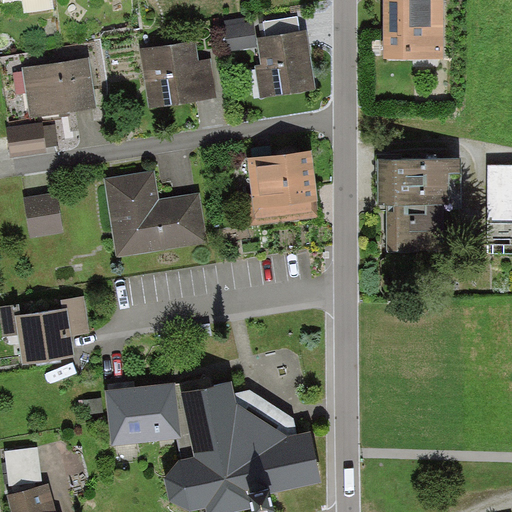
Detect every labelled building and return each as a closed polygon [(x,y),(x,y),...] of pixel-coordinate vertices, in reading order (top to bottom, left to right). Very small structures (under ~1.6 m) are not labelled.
[(0,0),(0,12),(0,13),(57,3),(56,0),(0,0)] [(443,0),(384,0),(385,62),(444,62),(443,0)] [(264,23),(267,38),(301,33),(298,17),(264,23)] [(257,48),(253,23),(224,27),(228,53),(257,48)] [(267,38),(257,39),(261,65),(255,66),(260,99),(316,90),(307,31),(301,33),(267,38)] [(196,42),(140,51),(149,109),(217,99),(211,59),(199,61),(198,55),(196,42)] [(89,59),(22,69),(30,119),(64,114),(97,109),(89,59)] [(43,123),(6,128),(10,158),(46,153),(46,148),(59,147),(56,125),(43,127),(43,123)] [(245,195),(249,227),(320,218),(316,187),(312,152),(245,160),(249,195),(245,195)] [(461,161),(378,162),(379,207),(382,207),(383,254),(445,253),(444,207),(450,207),(450,176),(461,176),(461,161)] [(511,166),(488,166),(488,244),(511,244),(511,166)] [(155,171),(104,180),(117,258),(208,243),(200,193),(166,198),(159,200),(155,171)] [(57,192),(24,198),(31,238),(64,232),(57,192)] [(21,317),(15,318),(18,336),(23,366),(75,359),(72,344),(71,336),(90,333),(85,298),(61,302),(63,311),(21,317)] [(21,317),(19,304),(0,307),(0,319),(3,338),(18,336),(15,318),(21,317)] [(122,390),(105,391),(111,447),(182,440),(176,384),(122,390)] [(233,384),(181,395),(194,459),(180,462),(164,480),(169,504),(186,511),(197,511),(205,510),(205,511),(246,511),(251,511),(250,511),(273,511),(270,499),(322,485),(310,434),(299,436),(287,439),(237,407),(235,395),(233,384)] [(251,391),(235,395),(237,407),(287,439),(299,436),(294,419),(251,391)] [(38,447),(5,451),(8,486),(42,482),(38,447)] [(56,511),(49,485),(7,497),(11,511),(56,511)]
